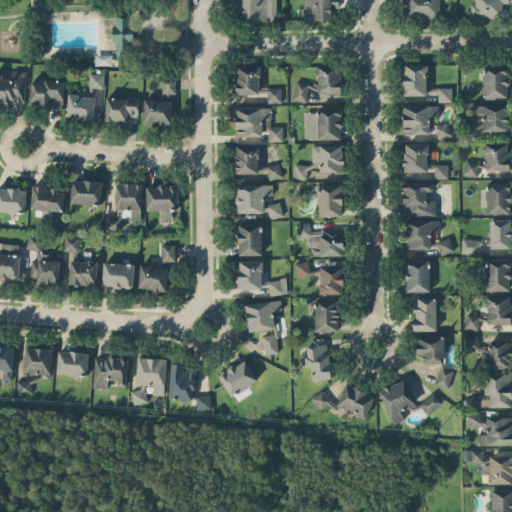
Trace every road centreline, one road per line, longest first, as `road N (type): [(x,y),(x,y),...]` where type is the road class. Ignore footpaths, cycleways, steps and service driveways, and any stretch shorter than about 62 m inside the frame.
road 1 (residential): [(367,0),(375,345)]
road 2 (residential): [(199,0),(204,326)]
road 3 (residential): [(200,43),(511,39)]
road 4 (residential): [(204,326),(0,310)]
road 5 (residential): [(202,153),(24,145)]
